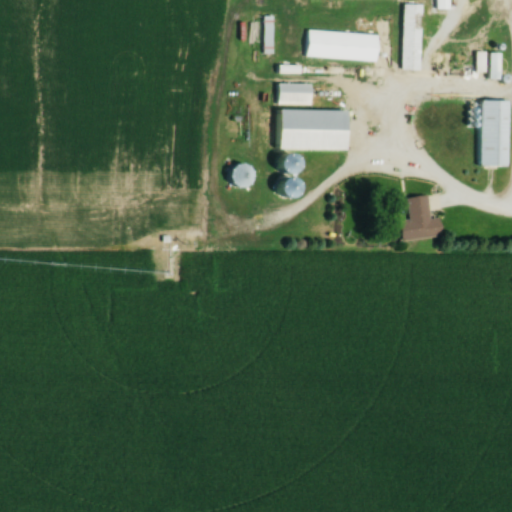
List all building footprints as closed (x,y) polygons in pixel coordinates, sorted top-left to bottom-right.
[(503,9),(494,0),(488,0),(479,8),(491,20),(503,9)] [(416,4),(397,4),(396,70),(415,71),(416,4)] [(298,58),(371,62),(372,34),(300,30),(298,58)] [(470,73),(480,73),(480,79),(492,79),(492,53),(470,53),(470,73)] [(305,84),(272,84),(272,105),(305,105),(305,84)] [(472,166),(504,166),(504,127),(500,127),(500,101),(472,101),(472,166)] [(267,110),(267,150),(335,150),(336,110),(267,110)] [(282,155),(267,157),(269,175),(284,173),(282,155)] [(223,165),(223,186),(241,186),(241,165),(223,165)] [(288,191),(279,176),(266,183),(275,198),(288,191)] [(423,219),(422,195),(401,197),(403,220),(392,221),(394,240),(435,237),(433,218),(423,219)]
